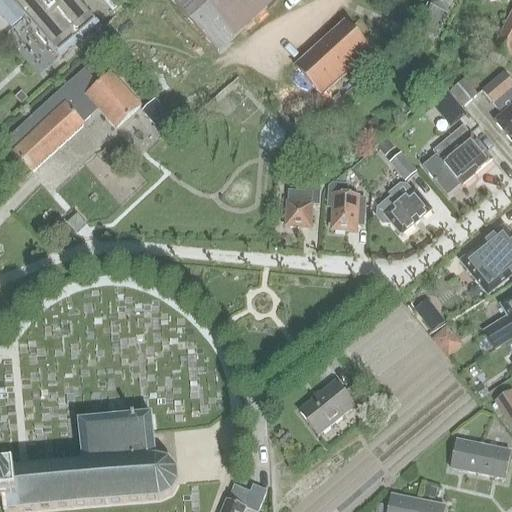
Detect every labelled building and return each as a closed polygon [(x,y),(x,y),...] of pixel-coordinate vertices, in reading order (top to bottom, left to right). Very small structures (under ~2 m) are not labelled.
[(0,0),(0,21),(15,9),(58,58),(96,25),(74,0),(0,0)] [(118,0),(97,0),(110,13),(122,3),(118,0)] [(276,0),(169,0),(217,53),(276,0)] [(511,0),(434,0),(427,14),(443,23),(446,15),(447,16),(454,0),(506,0),(511,3),(511,0)] [(511,56),(511,9),(510,9),(488,53),(508,64),(511,56)] [(295,69),(321,97),(356,65),(360,70),(371,61),(367,56),(370,53),(345,24),(295,69)] [(116,130),(141,108),(111,75),(98,87),(84,71),(2,145),(16,160),(18,158),(32,174),(83,127),(82,125),(98,110),(116,130)] [(511,84),(504,74),(482,93),(493,106),(491,107),(500,118),(494,123),(511,144),(511,84)] [(476,96),(465,83),(451,94),(462,107),(476,96)] [(21,92),(15,98),(21,104),(27,99),(21,92)] [(432,105),(449,126),(464,113),(463,112),(447,93),(432,105)] [(160,132),(172,121),(153,100),(141,111),(160,132)] [(383,127),(374,119),(364,131),(374,139),(383,127)] [(461,188),(492,162),(471,137),(463,128),(432,153),(436,157),(422,168),(446,197),(459,186),(461,188)] [(385,158),(395,150),(386,140),(376,148),(385,158)] [(405,183),(416,174),(400,155),(390,164),(405,183)] [(315,184),(314,196),(322,197),(323,184),(315,184)] [(349,186),(332,185),(328,188),(326,210),(333,210),(331,232),(356,234),(359,198),(348,197),(349,186)] [(412,193),(407,187),(400,186),(389,195),(388,194),(387,194),(391,200),(390,201),(379,210),(378,218),(383,224),(391,225),(401,238),(432,212),(415,191),(412,193)] [(312,206),(313,194),(288,192),(287,204),(285,229),(311,231),(312,206)] [(360,207),(360,219),(369,219),(369,208),(360,207)] [(76,235),(86,227),(77,216),(72,221),(67,225),(75,234),(76,235)] [(488,298),(511,278),(511,238),(504,228),(460,264),(470,277),(463,283),(473,296),(481,289),(488,298)] [(511,285),(511,286),(511,299),(499,308),(504,317),(480,332),(491,351),(511,337),(511,285)] [(437,313),(423,324),(432,334),(445,323),(437,313)] [(451,340),(443,330),(431,340),(439,350),(451,340)] [(299,413),(318,437),(353,410),(362,421),(375,411),(355,386),(344,395),(335,384),(299,413)] [(511,430),(511,393),(511,391),(492,403),(510,432),(511,430)] [(168,464),(156,460),(151,417),(79,423),(83,466),(1,473),(2,482),(0,481),(0,506),(5,506),(5,511),(39,511),(161,501),(171,497),(177,486),(177,473),(168,464)] [(478,476),(483,448),(456,443),(451,471),(478,476)] [(478,476),(504,482),(510,454),(483,448),(478,476)] [(250,511),(258,511),(267,493),(253,487),(250,494),(234,488),(228,502),(226,501),(222,511),(244,511),(245,510),(250,511)] [(424,487),(422,498),(435,500),(437,490),(424,487)] [(416,511),(418,503),(391,498),(388,511),(416,511)] [(444,511),(445,508),(418,503),(416,511),(444,511)]
